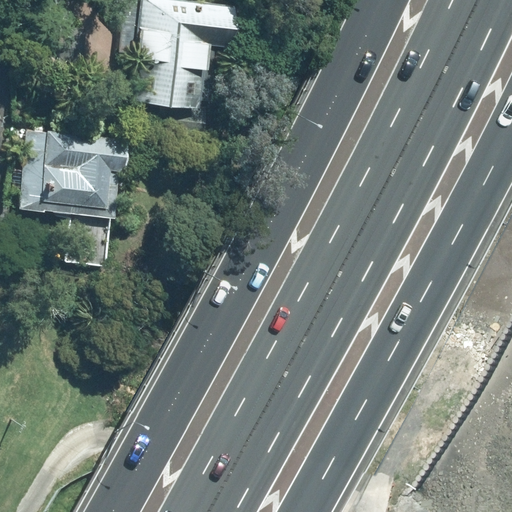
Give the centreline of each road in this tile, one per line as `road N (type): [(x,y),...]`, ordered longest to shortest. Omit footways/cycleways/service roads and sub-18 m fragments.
road 1 (motorway): [(211,511),(398,170),(480,0)]
road 2 (motorway): [(113,511),(382,0)]
road 3 (motorway): [(511,132),(307,511)]
